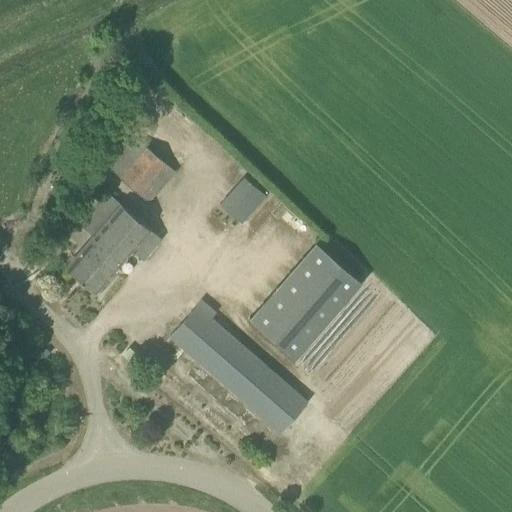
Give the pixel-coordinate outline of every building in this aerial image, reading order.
[(133,135),(107,165),(149,202),(175,171),(133,135)] [(243,177),(219,203),(241,224),(265,197),(243,177)] [(95,292),(131,249),(143,259),(161,237),(110,194),(82,226),(93,236),(66,267),(95,292)] [(296,357),(363,280),(316,239),(249,316),(296,357)] [(169,336),(279,432),(307,401),(211,317),(216,312),(202,299),(169,336)]
